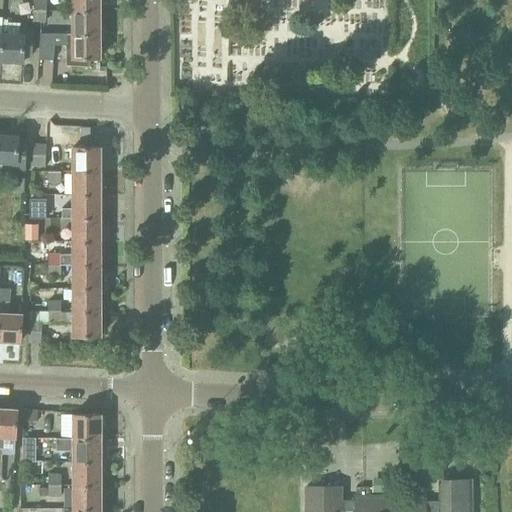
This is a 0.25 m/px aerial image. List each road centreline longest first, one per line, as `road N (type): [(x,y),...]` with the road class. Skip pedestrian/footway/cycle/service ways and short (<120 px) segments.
road 1 (residential): [(151,392),(290,402),(511,388)]
road 2 (residential): [(151,392),(148,109)]
road 3 (residential): [(151,392),(0,384)]
road 4 (residential): [(148,109),(0,100)]
road 5 (residential): [(150,511),(151,392)]
